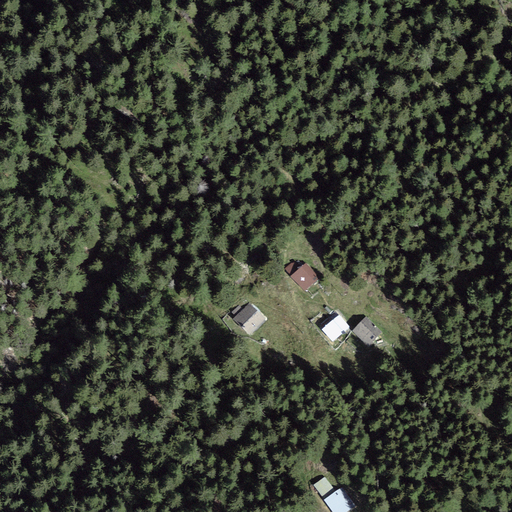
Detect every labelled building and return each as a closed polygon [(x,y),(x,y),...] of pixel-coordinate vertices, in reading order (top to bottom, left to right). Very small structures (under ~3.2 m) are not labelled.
[(295,261),(286,269),(293,277),(292,279),(306,294),(321,279),(306,264),(302,268),(295,261)] [(266,321),(250,305),(235,321),(250,337),(266,321)] [(351,330),(339,317),(323,332),(335,344),(351,330)] [(382,336),(367,320),(354,334),(369,349),(382,336)] [(328,477),(315,486),(333,511),(346,511),(355,507),(342,489),(338,492),(328,477)]
